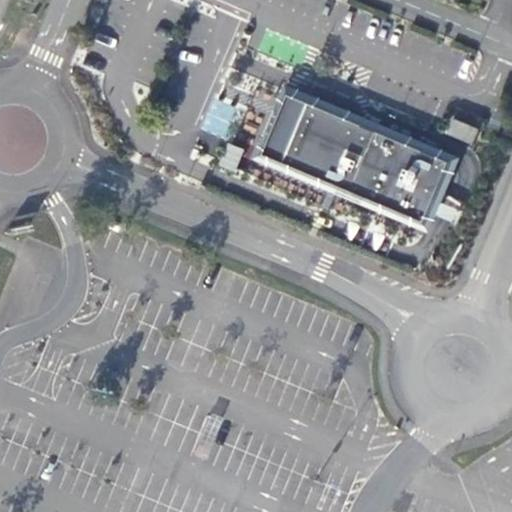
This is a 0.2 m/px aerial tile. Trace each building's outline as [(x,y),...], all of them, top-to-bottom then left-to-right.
[(201,129),(224,138),(237,107),(214,98),(201,129)] [(370,128),(312,103),(287,164),(427,223),(433,208),(438,210),(439,209),(440,210),(444,204),(443,203),(449,193),(441,190),(444,183),(452,162),(426,151),(424,150),(425,149),(418,146),(417,148),(378,131),(377,130),(377,129),(371,126),(370,128)] [(483,128),(456,118),(450,132),(477,144),(483,128)] [(236,172),(243,148),(227,142),(220,166),(236,172)] [(467,211),(446,202),(441,215),(462,223),(467,211)]
